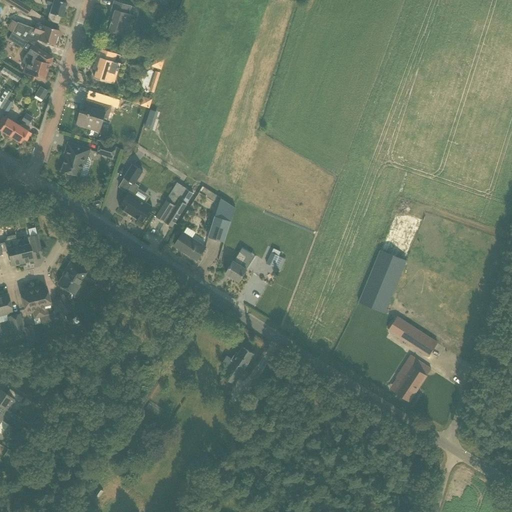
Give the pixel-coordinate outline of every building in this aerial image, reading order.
[(3,0),(26,14),(30,8),(16,0),(3,0)] [(46,0),(46,3),(51,5),(49,13),(47,21),(58,24),(60,16),(62,17),(67,3),(57,0),(46,0)] [(109,30),(118,33),(125,35),(127,27),(130,28),(134,15),(128,13),(130,6),(115,1),(112,9),(116,10),(112,20),(111,22),(112,22),(110,30),(109,29),(109,30)] [(35,29),(17,22),(12,32),(22,38),(32,45),(33,46),(36,41),(38,40),(54,45),(58,30),(44,26),(44,27),(36,25),(35,29)] [(17,45),(22,38),(12,32),(7,39),(17,45)] [(33,46),(32,45),(27,52),(21,62),(25,64),(23,72),(34,75),(43,78),(44,76),(45,77),(47,76),(48,72),(47,71),(46,70),(48,64),(45,63),(50,56),(37,48),(33,46)] [(114,61),(116,54),(100,49),(97,57),(101,58),(98,68),(97,68),(96,70),(97,70),(95,77),(94,77),(94,78),(110,83),(113,75),(115,76),(119,63),(114,61)] [(18,79),(20,75),(8,69),(6,73),(18,79)] [(40,87),(35,96),(42,100),(47,91),(40,87)] [(8,99),(8,98),(11,93),(5,90),(2,95),(0,98),(0,107),(2,109),(8,100),(8,99)] [(143,97),(142,102),(141,105),(149,108),(152,99),(143,97)] [(81,110),(77,124),(100,131),(104,118),(107,119),(112,106),(87,98),(84,106),(87,107),(86,112),(81,110)] [(14,103),(8,100),(2,109),(8,113),(14,103)] [(32,118),(25,114),(21,121),(28,125),(32,118)] [(3,116),(0,120),(0,124),(2,126),(0,128),(0,130),(10,136),(17,124),(3,116)] [(17,124),(10,136),(20,142),(22,138),(26,141),(31,133),(17,124)] [(79,175),(82,166),(83,163),(86,164),(91,150),(69,143),(66,152),(68,153),(63,170),(68,172),(68,173),(73,175),(74,174),(79,175)] [(116,148),(101,143),(98,152),(113,157),(116,148)] [(143,170),(133,164),(124,177),(131,182),(126,190),(128,192),(119,206),(143,221),(152,206),(133,194),(139,186),(135,183),(143,170)] [(193,193),(188,190),(177,183),(156,217),(172,227),(193,193)] [(216,216),(209,237),(224,242),(235,208),(228,203),(223,219),(216,216)] [(30,216),(29,209),(19,210),(19,217),(30,216)] [(278,239),(292,243),(297,226),(283,222),(278,239)] [(183,233),(174,246),(197,260),(206,247),(183,233)] [(10,266),(22,263),(16,240),(15,235),(7,237),(4,242),(0,243),(0,245),(2,252),(7,251),(10,266)] [(33,252),(40,250),(37,235),(29,236),(33,252)] [(21,238),(16,240),(22,263),(33,260),(29,243),(23,245),(21,238)] [(385,313),(385,312),(405,261),(379,251),(359,302),(385,313)] [(233,261),(226,273),(239,281),(247,269),(241,266),(247,256),(240,252),(234,261),(233,261)] [(274,267),(278,258),(279,256),(272,253),(266,264),(274,267)] [(67,270),(58,284),(75,294),(81,285),(79,284),(87,272),(70,262),(66,269),(67,270)] [(50,303),(46,287),(33,290),(39,316),(51,313),(54,309),(52,302),(50,303)] [(39,316),(33,290),(33,288),(20,291),(26,313),(33,312),(35,317),(39,316)] [(12,312),(8,294),(0,295),(0,313),(3,313),(4,314),(6,314),(11,333),(24,330),(23,327),(20,314),(11,316),(10,313),(12,312)] [(61,296),(55,300),(64,314),(71,309),(61,296)] [(428,356),(437,343),(429,337),(398,317),(389,330),(428,356)] [(32,325),(23,327),(24,330),(27,344),(36,342),(32,325)] [(234,384),(241,373),(254,354),(243,347),(238,354),(236,352),(232,360),(233,361),(223,377),(218,384),(229,391),(234,384)] [(409,401),(418,387),(431,369),(411,356),(396,377),(403,381),(396,392),(409,401)] [(9,389),(6,394),(0,389),(0,404),(9,410),(15,400),(19,403),(23,398),(9,389)] [(0,419),(2,420),(9,410),(0,404),(0,419)] [(3,456),(11,462),(16,455),(8,449),(3,456)]
